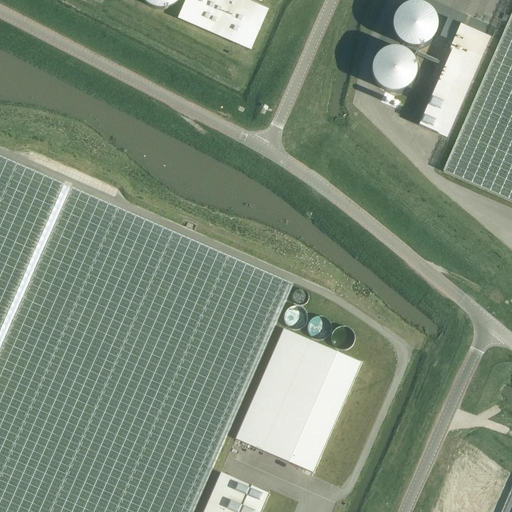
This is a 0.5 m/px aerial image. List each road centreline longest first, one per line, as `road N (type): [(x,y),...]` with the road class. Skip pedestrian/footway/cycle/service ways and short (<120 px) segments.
road 1 (unclassified): [(267,148),(0,10)]
road 2 (unclassified): [(484,332),(478,313),(267,148)]
road 3 (unclassified): [(484,332),(406,511)]
road 4 (unclassified): [(332,0),(267,148)]
